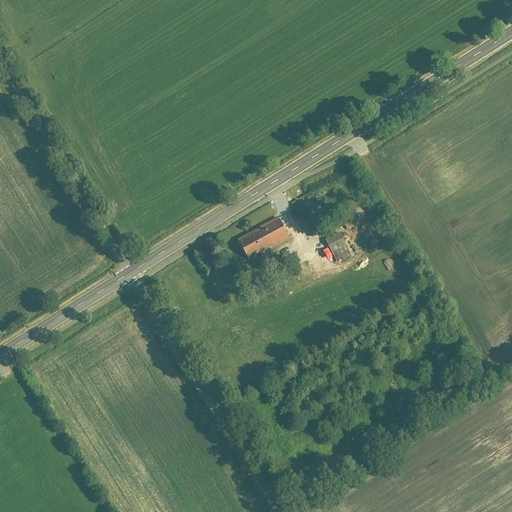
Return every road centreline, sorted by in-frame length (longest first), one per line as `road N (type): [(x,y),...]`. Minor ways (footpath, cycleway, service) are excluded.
road 1 (tertiary): [(128,274),(511,32)]
road 2 (unclassified): [(128,274),(277,511)]
road 3 (unclassified): [(0,66),(128,274)]
road 4 (tertiary): [(0,354),(128,274)]
